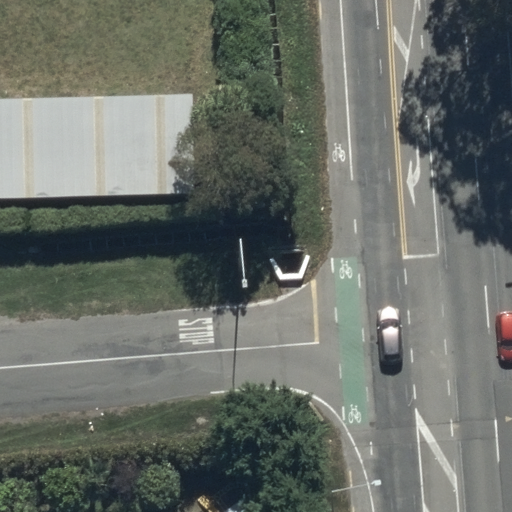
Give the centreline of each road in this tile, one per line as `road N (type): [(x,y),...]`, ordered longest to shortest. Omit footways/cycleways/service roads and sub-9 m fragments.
road 1 (unclassified): [(0,377),(427,345)]
road 2 (secondary): [(427,345),(401,0)]
road 3 (secondary): [(427,345),(477,511)]
road 4 (secondary): [(413,511),(427,345)]
